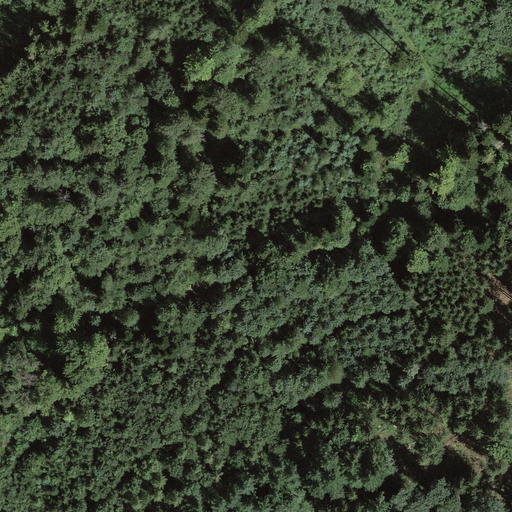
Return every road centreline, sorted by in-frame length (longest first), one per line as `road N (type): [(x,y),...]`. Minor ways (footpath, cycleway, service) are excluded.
road 1 (track): [(511,139),(394,218),(340,240),(126,305),(0,332)]
road 2 (track): [(184,286),(247,325),(268,355),(324,511)]
